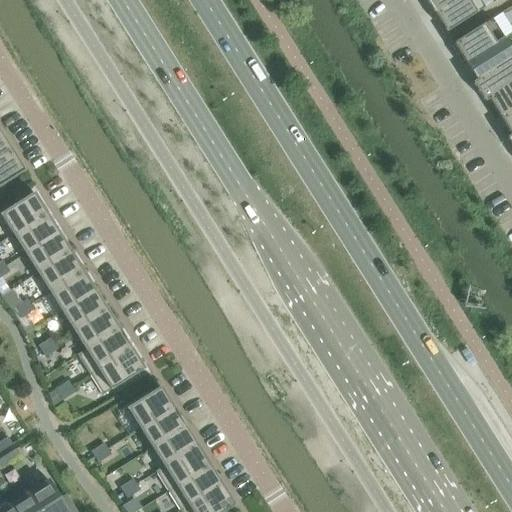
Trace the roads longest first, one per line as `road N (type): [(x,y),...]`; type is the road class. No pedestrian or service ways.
road 1 (primary): [(123,0),(447,511)]
road 2 (primary): [(511,485),(206,0)]
road 3 (residential): [(0,62),(281,511)]
road 4 (residential): [(511,185),(395,0)]
